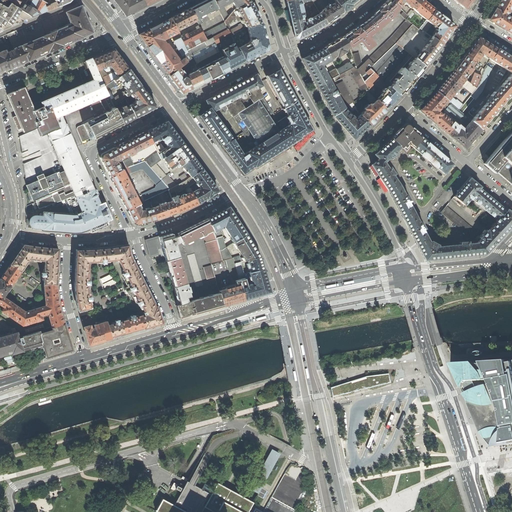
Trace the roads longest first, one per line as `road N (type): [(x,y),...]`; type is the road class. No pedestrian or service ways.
road 1 (secondary): [(480,511),(405,277)]
road 2 (secondary): [(297,298),(342,511)]
road 3 (unknown): [(442,183),(428,206),(452,234),(430,234),(397,164),(410,158),(434,175)]
road 4 (unclassified): [(127,236),(88,152),(176,107)]
road 5 (residential): [(120,30),(0,84)]
road 6 (residential): [(405,277),(386,222),(347,160)]
road 7 (secondary): [(297,298),(174,332)]
road 8 (residential): [(347,160),(321,129),(283,52)]
road 9 (unclassified): [(83,359),(67,301),(68,240)]
road 10 (unclassified): [(176,107),(283,52)]
road 11 (tertiary): [(297,298),(287,265),(243,192)]
